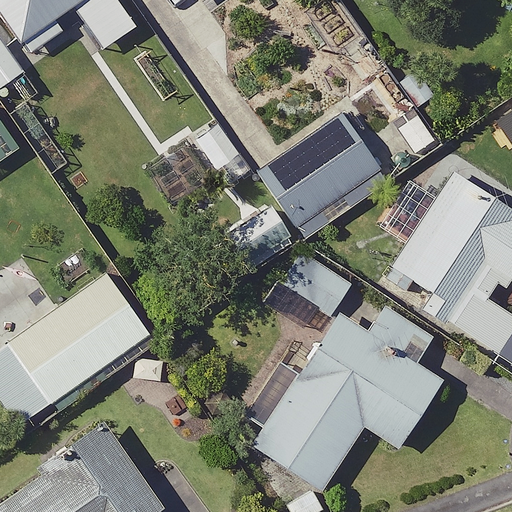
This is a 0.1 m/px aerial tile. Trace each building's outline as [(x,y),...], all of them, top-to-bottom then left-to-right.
[(0,0),(0,11),(29,54),(61,32),(53,21),(76,6),(106,50),(139,28),(119,0),(0,0)] [(361,39),(334,0),(318,0),(306,8),(337,55),(361,39)] [(509,25),(510,19),(509,12),(507,6),(503,1),(502,0),(466,0),(463,4),(461,10),(459,16),(460,23),(462,29),(466,34),(471,38),(477,41),(484,42),(490,42),(496,39),(502,35),(506,31),(509,25)] [(0,98),(33,74),(0,28),(0,98)] [(380,170),(343,116),(261,174),(299,227),(380,170)] [(511,214),(456,174),(432,208),(408,191),(387,221),(414,240),(387,277),(496,355),(511,333),(511,315),(494,302),(511,278),(511,214)] [(352,282),(303,253),(283,286),(332,316),(352,282)] [(155,333),(111,272),(10,343),(53,405),(155,333)] [(433,340),(385,308),(370,332),(341,313),(253,445),(322,491),(366,426),(400,449),(444,383),(417,364),(433,340)] [(161,511),(165,509),(110,429),(0,504),(0,511),(161,511)]
